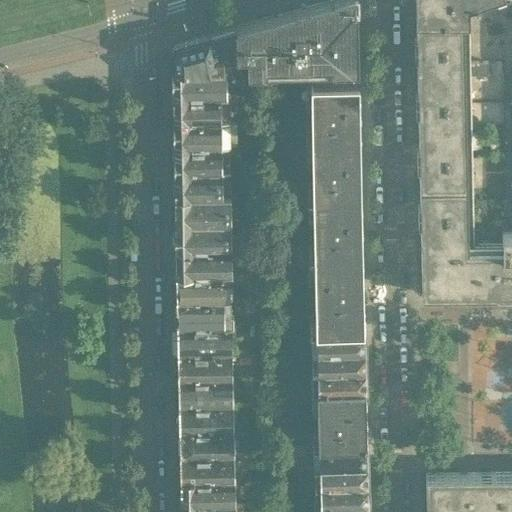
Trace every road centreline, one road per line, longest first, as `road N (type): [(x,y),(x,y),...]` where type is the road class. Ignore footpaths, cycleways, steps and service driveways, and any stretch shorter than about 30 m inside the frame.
road 1 (residential): [(395,511),(385,0)]
road 2 (residential): [(147,511),(137,18)]
road 3 (tertiary): [(0,53),(137,18)]
